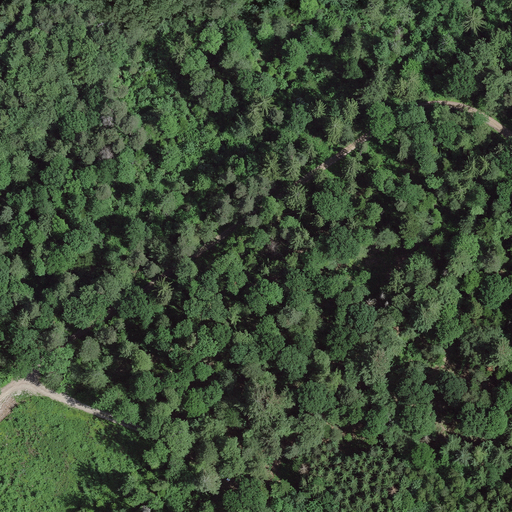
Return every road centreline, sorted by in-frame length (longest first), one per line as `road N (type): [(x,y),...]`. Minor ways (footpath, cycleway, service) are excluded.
road 1 (track): [(511,137),(471,107),(428,102),(0,396)]
road 2 (track): [(15,382),(210,469),(212,511)]
